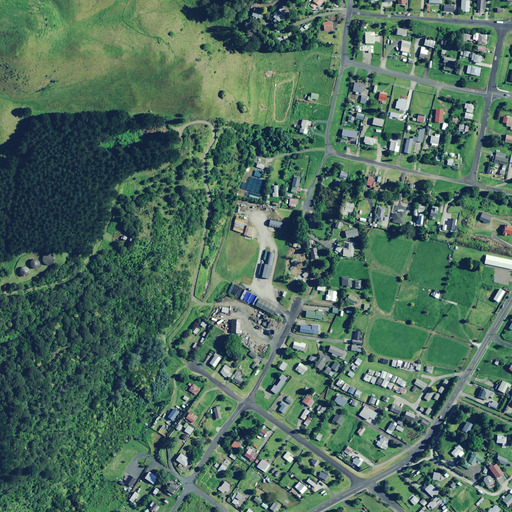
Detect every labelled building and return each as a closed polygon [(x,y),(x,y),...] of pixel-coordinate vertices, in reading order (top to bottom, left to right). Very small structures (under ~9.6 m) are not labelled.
[(323,0),(313,0),(310,5),(315,9),(318,5),(319,6),(323,0)] [(465,0),(460,0),(460,11),(468,12),(469,0),(466,0),(465,0)] [(484,0),(476,0),(476,9),(478,9),(478,11),(481,11),(481,9),(484,9),(484,0)] [(285,10),(280,6),(270,19),(276,24),(286,12),(284,11),(285,10)] [(261,10),(254,8),(251,15),(255,17),(255,18),(257,19),(261,10)] [(333,30),(332,21),(321,23),(321,27),(323,26),(324,31),(333,30)] [(406,27),(403,27),(402,28),(397,28),(396,34),(405,35),(406,27)] [(370,31),(365,31),(365,43),(374,43),(375,32),(370,31)] [(471,36),(471,33),(463,33),(460,32),(460,41),(466,41),(466,36),(471,36)] [(487,34),(474,33),(473,39),(475,39),(475,41),(477,41),(477,44),(486,45),(487,34)] [(435,41),(425,38),(423,45),(433,48),(435,41)] [(401,55),(406,56),(407,52),(408,53),(411,42),(402,40),(400,51),(402,51),(401,55)] [(425,47),(421,47),(419,59),(423,60),(424,56),(428,57),(429,51),(424,50),(425,47)] [(481,56),(472,54),(471,60),(473,60),(473,61),(480,63),(481,56)] [(454,59),(444,57),(443,62),(444,62),(443,69),(451,71),(454,59)] [(481,68),(468,65),(466,73),(479,76),(481,68)] [(362,84),(354,82),(352,91),(356,92),(355,94),(360,95),(361,91),(365,91),(365,86),(362,85),(362,84)] [(382,92),(379,92),(378,100),(380,101),(380,103),(385,104),(387,93),(382,92)] [(368,94),(362,93),(360,103),(366,104),(368,94)] [(397,101),(396,101),(395,108),(399,109),(399,110),(404,111),(404,109),(405,110),(406,106),(405,105),(407,97),(401,95),(401,99),(398,98),(397,101)] [(474,105),(465,103),(464,108),(466,108),(466,111),(472,113),(474,105)] [(441,123),(442,110),(435,109),(434,122),(441,123)] [(383,120),(373,118),(372,124),(382,126),(383,120)] [(300,125),(302,126),(301,128),(300,128),(299,132),(306,134),(307,130),(306,129),(307,125),(310,125),(311,121),(302,119),(300,125)] [(468,126),(459,124),(458,128),(456,128),(456,131),(462,132),(462,133),(467,134),(468,126)] [(421,129),(419,129),(417,141),(422,142),(425,128),(421,127),(421,129)] [(357,132),(342,129),(341,135),(356,138),(357,132)] [(439,135),(434,134),(434,135),(431,135),(429,143),(431,143),(431,145),(437,146),(439,135)] [(377,139),(364,136),(363,142),(365,142),(364,144),(372,145),(373,143),(376,144),(377,139)] [(414,139),(406,138),(403,152),(409,153),(411,144),(413,145),(414,139)] [(397,142),(391,141),(389,150),(398,152),(399,146),(396,146),(397,142)] [(495,157),(492,156),(491,161),(494,162),(493,166),(497,167),(498,163),(506,165),(508,159),(505,158),(506,154),(496,152),(495,157)] [(369,187),(373,188),(375,183),(373,182),(375,178),(368,176),(366,185),(370,186),(369,187)] [(296,191),(300,191),(301,188),(298,187),(300,178),(297,177),(296,179),(293,178),(291,189),(290,192),(295,193),(296,191)] [(297,200),(289,199),(289,206),(290,206),(290,208),(295,209),(296,204),(297,204),(297,200)] [(352,212),(354,203),(346,201),(343,214),(347,215),(347,212),(352,212)] [(385,208),(378,207),(377,213),(375,213),(374,218),(378,219),(378,221),(382,222),(385,208)] [(429,218),(435,220),(437,211),(436,211),(436,208),(432,207),(432,210),(431,210),(429,218)] [(405,212),(399,211),(399,214),(393,212),(392,218),(393,218),(392,222),(403,224),(405,212)] [(482,214),(480,220),(484,221),(484,222),(487,223),(487,222),(490,224),(492,218),(482,214)] [(282,222),(269,220),(268,226),(280,229),(282,222)] [(455,222),(447,220),(446,225),(443,224),(442,229),(445,230),(446,228),(456,231),(457,227),(454,226),(455,222)] [(506,235),(507,233),(511,234),(511,227),(508,227),(508,225),(505,224),(502,234),(506,235)] [(354,243),(349,243),(348,250),(343,250),(342,256),(353,257),(354,243)] [(318,258),(315,248),(309,249),(312,259),(318,258)] [(265,249),(258,274),(266,275),(272,251),(265,249)] [(46,265),(47,265),(48,265),(49,265),(50,264),(51,264),(52,263),(52,262),(53,261),(53,260),(53,259),(53,258),(53,257),(53,256),(52,255),(51,254),(50,253),(49,253),(48,253),(47,253),(46,253),(45,253),(44,254),(43,255),(42,255),(42,256),(42,257),(41,258),(41,259),(42,260),(42,261),(42,262),(43,263),(44,264),(45,264),(46,265)] [(511,259),(485,254),(483,263),(511,269),(511,268),(511,259)] [(33,268),(34,268),(35,269),(36,268),(37,268),(38,268),(39,267),(39,266),(39,265),(40,265),(40,264),(40,263),(40,262),(39,261),(38,260),(38,259),(37,259),(36,259),(35,259),(34,259),(33,259),(32,260),(31,260),(31,261),(30,262),(30,263),(30,264),(30,265),(30,266),(31,267),(32,268),(33,268)] [(302,273),(305,270),(299,263),(291,271),(296,276),(301,272),(302,273)] [(22,276),(23,276),(25,276),(26,276),(27,276),(27,275),(28,275),(29,274),(29,273),(29,272),(29,271),(29,270),(29,269),(28,268),(27,267),(26,267),(25,266),(24,266),(23,266),(22,267),(21,267),(21,268),(20,269),(19,270),(19,271),(19,272),(20,273),(20,274),(21,275),(22,276)] [(348,279),(348,277),(341,277),(342,286),(346,285),(346,287),(351,287),(351,279),(348,279)] [(361,289),(361,281),(355,280),(355,282),(353,282),(352,284),(355,284),(355,288),(361,289)] [(504,292),(499,289),(493,299),(498,302),(504,292)] [(337,291),(328,290),(327,295),(326,295),(325,300),(335,301),(337,291)] [(251,301),(253,296),(244,292),(242,296),(251,301)] [(359,300),(349,295),(345,301),(352,305),(354,302),(357,304),(359,300)] [(274,306),(256,296),(252,303),(270,313),(274,306)] [(315,311),(306,310),(305,318),(314,319),(313,321),(319,321),(319,319),(322,319),(323,310),(318,310),(317,310),(315,310),(315,311)] [(227,317),(227,331),(237,330),(236,317),(227,317)] [(277,323),(270,320),(266,328),(269,329),(272,325),(275,327),(277,323)] [(318,325),(311,324),(311,326),(300,325),(299,332),(317,334),(318,325)] [(360,331),(355,331),(354,340),(352,340),(351,343),(361,345),(362,338),(360,337),(360,331)] [(294,342),(292,348),(297,349),(296,351),(298,351),(299,350),(304,351),(305,344),(300,343),(294,342)] [(332,353),(331,355),(337,357),(338,355),(342,357),(344,351),(330,345),(327,351),(332,353)] [(257,355),(251,351),(248,355),(254,359),(257,355)] [(221,357),(215,353),(209,363),(214,367),(221,357)] [(323,361),(319,359),(315,366),(319,368),(323,361)] [(287,364),(283,361),(279,368),(283,371),(287,364)] [(340,366),(335,362),(330,367),(336,371),(340,366)] [(307,368),(300,363),(295,369),(302,375),(307,368)] [(231,369),(225,364),(220,372),(222,373),(221,374),(223,375),(222,375),(226,377),(227,376),(229,378),(232,373),(229,372),(231,369)] [(241,372),(236,369),(231,378),(231,379),(231,380),(237,383),(237,382),(239,384),(243,378),(241,377),(242,376),(240,374),(241,372)] [(276,386),(274,385),(270,390),(276,394),(287,378),(281,374),(278,378),(280,379),(276,386)] [(427,385),(418,379),(415,383),(424,389),(427,385)] [(511,385),(502,380),(499,385),(497,384),(495,389),(506,394),(510,387),(511,385)] [(200,389),(193,384),(188,390),(195,395),(200,389)] [(494,393),(482,388),(478,397),(486,400),(488,396),(492,398),(494,393)] [(434,392),(430,390),(424,398),(428,400),(434,392)] [(336,403),(340,406),(341,405),(343,406),(346,401),(337,395),(334,401),(336,402),(336,403)] [(313,401),(305,396),(302,402),(310,407),(313,401)] [(289,406),(282,401),(279,404),(281,406),(278,410),(283,413),(289,406)] [(366,403),(363,407),(359,415),(367,420),(369,417),(373,419),(378,411),(366,403)] [(401,408),(392,404),(389,410),(398,414),(401,408)] [(325,409),(319,405),(316,410),(318,411),(317,412),(322,415),(325,409)] [(179,412),(173,408),(167,417),(172,421),(179,412)] [(309,411),(305,409),(300,417),(304,420),(309,411)] [(418,416),(406,410),(403,416),(415,422),(418,416)] [(196,417),(189,412),(185,418),(192,423),(196,417)] [(343,418),(336,414),(331,422),(334,423),(335,422),(340,425),(343,418)] [(429,423),(423,419),(420,424),(426,428),(429,423)] [(472,425),(466,421),(461,430),(467,433),(472,425)] [(397,424),(394,422),(393,424),(391,423),(386,431),(390,434),(397,424)] [(193,429),(188,425),(184,431),(190,435),(193,429)] [(365,429),(361,426),(356,433),(360,436),(365,429)] [(266,432),(262,428),(258,433),(263,437),(266,432)] [(377,446),(382,449),(382,448),(384,449),(388,443),(387,442),(388,439),(380,435),(379,437),(381,438),(379,441),(378,441),(376,444),(377,445),(377,446)] [(503,436),(495,435),(494,443),(502,443),(502,445),(505,445),(506,438),(503,438),(503,436)] [(240,445),(235,441),(231,446),(236,450),(240,445)] [(463,449),(458,445),(451,453),(455,457),(458,454),(461,457),(464,453),(461,450),(463,449)] [(352,449),(348,446),(344,452),(348,455),(352,449)] [(258,454),(249,448),(244,455),(252,462),(258,454)] [(291,454),(287,451),(283,457),(290,463),(293,459),(289,455),(291,454)] [(483,457),(473,452),(468,462),(474,465),(476,461),(480,463),(483,457)] [(187,458),(180,453),(176,460),(185,467),(189,461),(186,459),(187,458)] [(508,459),(497,455),(495,461),(505,466),(508,459)] [(358,459),(356,457),(352,462),(359,467),(363,460),(359,457),(358,459)] [(270,465),(261,459),(256,466),(265,472),(270,465)] [(471,465),(464,461),(462,466),(469,469),(471,465)] [(498,467),(495,463),(493,465),(492,464),(488,467),(497,480),(502,477),(501,475),(503,473),(498,466),(498,467)] [(226,467),(222,464),(217,471),(222,474),(226,467)] [(157,477),(149,471),(144,478),(153,484),(157,477)] [(329,476),(321,472),(318,476),(326,481),(329,476)] [(441,474),(433,472),(432,479),(440,481),(441,474)] [(125,484),(130,487),(136,479),(129,475),(124,483),(120,481),(118,483),(123,487),(125,484)] [(486,485),(488,488),(489,488),(489,489),(494,487),(493,484),(493,481),(490,476),(487,475),(483,477),(483,480),(486,485)] [(230,485),(225,481),(218,489),(223,493),(225,491),(227,492),(229,489),(227,487),(230,485)] [(178,488),(171,483),(166,489),(174,495),(178,488)] [(307,488),(301,483),(296,489),(302,494),(307,488)] [(435,489),(430,483),(424,489),(432,497),(437,492),(435,489)] [(139,495),(135,492),(129,500),(132,502),(135,498),(136,499),(139,495)] [(511,501),(511,497),(509,494),(502,500),(508,506),(511,501)] [(419,500),(414,496),(410,501),(414,505),(419,500)] [(441,501),(437,496),(428,504),(432,508),(441,501)] [(484,499),(482,497),(475,504),(477,506),(484,499)] [(153,511),(158,506),(152,502),(149,506),(151,507),(149,510),(151,511),(153,511)] [(280,507),(274,502),(269,508),(274,511),(276,510),(277,511),(280,507)]
